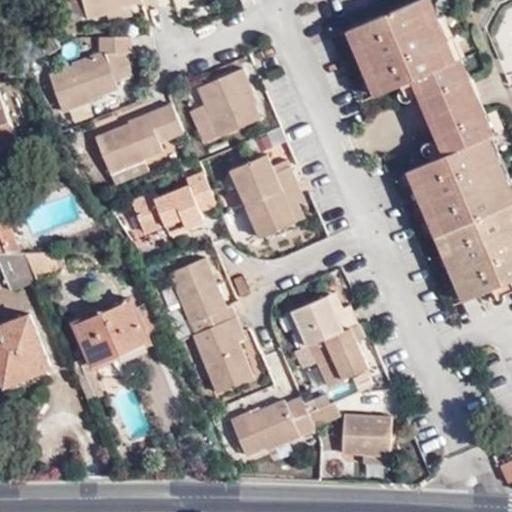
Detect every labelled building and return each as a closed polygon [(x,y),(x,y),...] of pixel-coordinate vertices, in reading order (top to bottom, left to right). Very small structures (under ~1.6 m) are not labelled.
[(87,0),(90,13),(110,8),(109,1),(115,0),(117,2),(124,0),(87,0)] [(132,9),(130,0),(124,0),(117,2),(115,0),(109,1),(110,8),(111,14),(132,9)] [(423,0),(416,0),(358,24),(365,40),(372,56),(379,72),(386,89),(403,82),(404,86),(414,81),(418,90),(425,87),(428,94),(436,113),(444,131),(447,140),(441,142),(444,151),(434,155),(435,159),(418,166),(425,182),(431,198),(438,215),(445,231),(452,246),(459,263),(466,280),(473,296),(511,279),(511,208),(510,204),(501,183),(491,160),(482,139),(488,136),(479,117),(471,98),(463,80),(455,60),(450,63),(441,40),(431,17),(423,0)] [(434,0),(423,0),(431,17),(440,14),(434,0)] [(449,37),(440,14),(431,17),(441,40),(449,37)] [(8,17),(0,21),(0,22),(6,31),(14,25),(8,17)] [(356,44),(365,40),(358,24),(349,29),(356,44)] [(128,30),(98,32),(99,49),(84,55),(85,58),(50,71),(63,106),(93,96),(91,90),(99,88),(100,91),(118,84),(115,77),(105,49),(122,47),(129,47),(128,30)] [(459,59),(449,37),(441,40),(450,63),(455,60),(459,59)] [(57,38),(44,45),(47,51),(48,52),(60,44),(57,38)] [(365,40),(356,44),(363,60),(372,56),(365,40)] [(35,56),(47,51),(44,45),(33,51),(35,56)] [(131,71),(122,47),(105,49),(115,77),(131,71)] [(372,56),(363,60),(369,76),(379,72),(372,56)] [(455,60),(463,80),(472,76),(464,56),(459,59),(455,60)] [(242,63),(199,82),(206,98),(189,106),(203,137),(219,131),(260,114),(254,97),(251,98),(248,92),(250,91),(245,78),(248,77),(242,63)] [(379,72),(369,76),(377,93),(386,89),(379,72)] [(472,76),(463,80),(471,98),(480,95),(472,76)] [(1,82),(0,82),(0,159),(2,159),(0,152),(0,143),(18,136),(1,82)] [(421,97),(428,94),(425,87),(418,90),(421,97)] [(428,94),(421,97),(430,116),(436,113),(428,94)] [(488,113),(480,95),(471,98),(479,117),(488,113)] [(171,99),(157,105),(169,133),(183,127),(171,99)] [(159,137),(169,133),(157,105),(147,110),(159,137)] [(159,137),(147,110),(127,118),(129,122),(122,125),(120,123),(95,134),(111,169),(112,169),(145,155),(144,153),(163,146),(159,137)] [(436,113),(430,116),(437,134),(444,131),(436,113)] [(497,133),(488,113),(479,117),(488,136),(491,135),(497,133)] [(444,131),(437,134),(441,142),(447,140),(444,131)] [(500,157),(491,135),(488,136),(482,139),(491,160),(500,157)] [(234,166),(248,201),(298,180),(291,164),(278,169),(269,151),(234,166)] [(149,166),(145,155),(112,169),(116,180),(149,166)] [(501,183),(510,180),(500,157),(491,160),(501,183)] [(416,186),(425,182),(418,166),(409,170),(416,186)] [(219,203),(205,170),(190,176),(193,181),(160,194),(157,186),(135,195),(148,226),(169,217),(186,210),(191,224),(208,216),(205,208),(219,203)] [(298,180),(248,201),(262,233),(298,219),(291,202),(299,200),(305,197),(298,180)] [(511,202),(511,183),(510,180),(501,183),(510,204),(511,202)] [(416,186),(422,202),(431,198),(425,182),(416,186)] [(422,202),(429,218),(438,215),(431,198),(422,202)] [(305,216),(299,200),(291,202),(298,219),(305,216)] [(8,207),(0,209),(0,224),(5,237),(18,232),(8,207)] [(174,230),(191,224),(186,210),(169,217),(174,230)] [(429,218),(436,234),(445,231),(438,215),(429,218)] [(0,224),(0,248),(24,248),(18,232),(5,237),(0,224)] [(436,234),(443,251),(452,246),(445,231),(436,234)] [(443,251),(449,267),(459,263),(452,246),(443,251)] [(60,268),(52,247),(28,248),(40,276),(60,268)] [(28,248),(24,248),(0,248),(0,255),(13,288),(40,276),(28,248)] [(197,332),(237,315),(237,314),(232,303),(227,305),(222,292),(220,293),(216,284),(218,283),(207,256),(171,270),(197,332)] [(449,267),(456,283),(466,280),(459,263),(449,267)] [(466,280),(456,283),(464,300),(473,296),(466,280)] [(337,291),(332,294),(340,315),(346,311),(345,308),(337,291)] [(352,305),(345,308),(346,311),(340,315),(332,294),(295,309),(309,343),(312,343),(359,323),(352,305)] [(138,307),(83,329),(99,370),(156,348),(138,307)] [(290,311),(303,346),(309,343),(295,309),(290,311)] [(197,332),(194,333),(218,390),(254,375),(239,340),(236,333),(243,331),(237,315),(197,332)] [(34,318),(0,331),(0,360),(8,379),(34,369),(37,378),(55,370),(34,318)] [(365,336),(359,323),(312,343),(319,361),(328,384),(369,367),(358,339),(365,336)] [(245,337),(243,331),(236,333),(239,340),(245,337)] [(319,361),(312,343),(309,343),(303,346),(295,350),(303,368),(319,361)] [(77,366),(90,395),(105,388),(92,359),(77,366)] [(310,411),(325,404),(321,396),(307,402),(310,411)] [(266,449),(315,429),(315,428),(309,413),(302,398),(286,405),(284,400),(261,410),(262,413),(252,417),(249,412),(231,420),(245,454),(265,446),(266,449)] [(343,416),(337,401),(309,413),(315,428),(343,416)] [(365,454),(391,456),(394,417),(347,414),(345,453),(365,454)] [(391,463),(391,456),(365,454),(365,461),(391,463)] [(511,460),(500,466),(508,483),(511,481),(511,460)]
